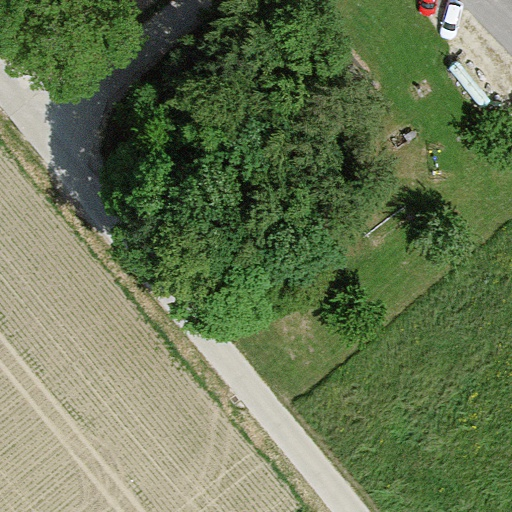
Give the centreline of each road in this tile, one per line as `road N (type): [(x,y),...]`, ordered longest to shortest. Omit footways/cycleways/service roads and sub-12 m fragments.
road 1 (unclassified): [(0,75),(355,511)]
road 2 (track): [(45,131),(206,0)]
